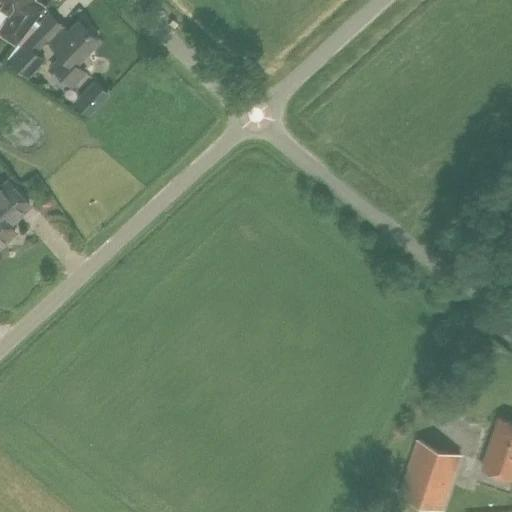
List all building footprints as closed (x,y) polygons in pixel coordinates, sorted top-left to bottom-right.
[(6,0),(2,7),(11,13),(0,29),(0,31),(18,43),(45,6),(35,0),(6,0)] [(47,58),(38,49),(63,22),(48,11),(7,57),(29,78),(47,58)] [(76,61),(99,37),(79,19),(69,29),(66,26),(51,43),(63,55),(52,65),(73,85),(87,71),(76,61)] [(90,116),(96,110),(111,93),(95,78),(80,95),(74,101),(90,116)] [(0,244),(16,230),(9,223),(30,203),(9,180),(0,188),(0,244)] [(511,420),(499,416),(482,466),(511,476),(511,420)] [(418,440),(400,494),(443,508),(462,454),(418,440)]
